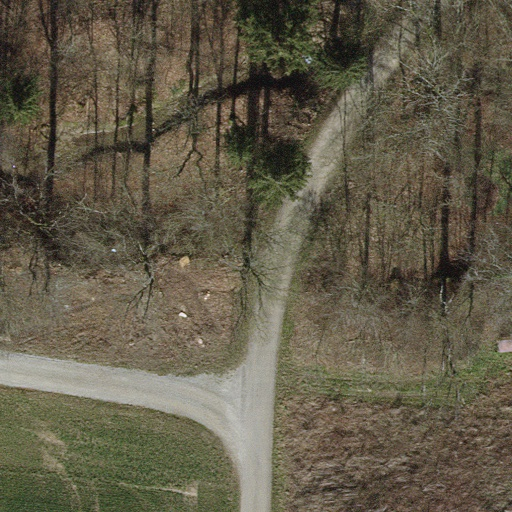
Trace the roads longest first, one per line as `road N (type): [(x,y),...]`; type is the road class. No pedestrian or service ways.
road 1 (track): [(435,0),(395,43),(305,175),(270,307),(260,409)]
road 2 (track): [(0,369),(260,409)]
